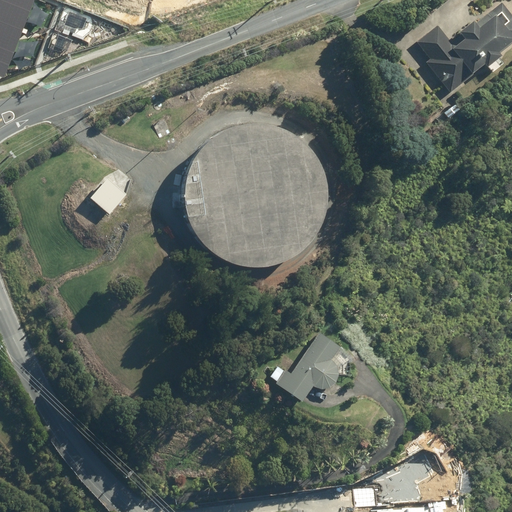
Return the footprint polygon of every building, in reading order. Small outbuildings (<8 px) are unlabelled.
[(32,0),(0,0),(0,75),(4,77),(32,0)] [(511,14),(503,3),(452,44),(438,26),(418,42),(432,60),(427,64),(452,94),(487,66),(489,68),(503,56),(501,55),(511,46),(511,14)] [(457,106),(449,112),(452,117),(461,111),(457,106)] [(202,251),(221,263),(245,269),(270,267),(292,257),(310,239),(320,217),(323,192),(317,168),(303,148),(284,133),(260,126),(237,127),(216,134),(198,148),(185,167),(179,189),(180,212),(188,233),(202,251)] [(287,370),(278,384),(304,402),(315,387),(322,390),(331,389),(337,383),(340,375),(338,367),(333,362),(342,348),(321,333),(292,374),(287,370)] [(285,372),(278,367),(271,377),(279,382),(285,372)] [(409,464),(375,480),(383,497),(417,481),(409,464)]
